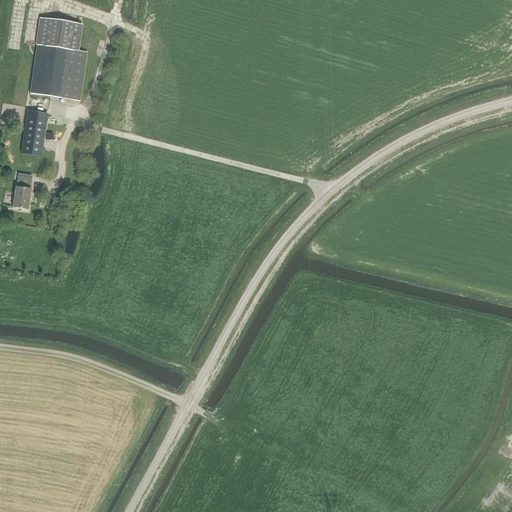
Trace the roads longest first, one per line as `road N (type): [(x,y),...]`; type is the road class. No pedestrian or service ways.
road 1 (tertiary): [(128,511),(248,291),(306,213),(397,144),(511,100)]
road 2 (track): [(73,123),(91,98),(119,0)]
